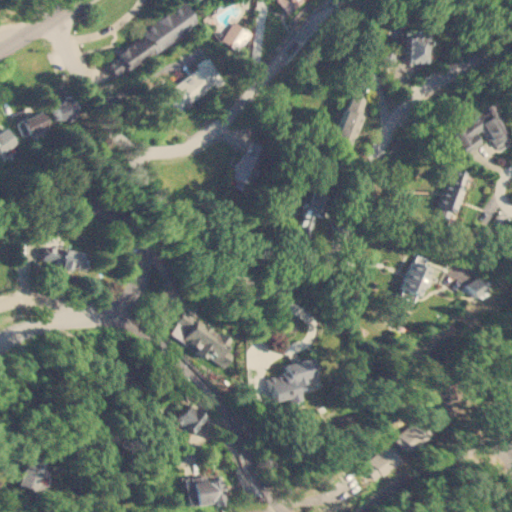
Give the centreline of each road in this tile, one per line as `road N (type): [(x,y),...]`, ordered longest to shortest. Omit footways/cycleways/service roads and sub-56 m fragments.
road 1 (residential): [(50,21),(206,259),(238,282),(302,279),(330,258),(399,109),(450,68),(511,48)]
road 2 (residential): [(78,0),(0,49),(59,202),(106,210),(124,223),(141,263),(137,282),(98,311),(29,328),(0,345)]
road 3 (residential): [(281,511),(258,486),(226,413),(136,325),(98,311)]
road 4 (residential): [(132,151),(166,151),(205,135),(328,0)]
road 5 (residential): [(496,511),(511,461),(496,449),(435,461),(360,511)]
